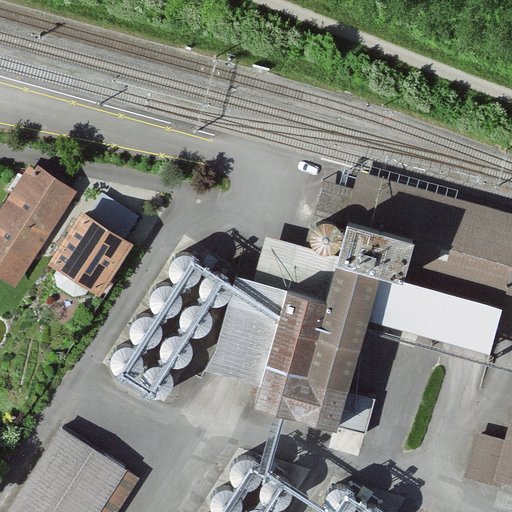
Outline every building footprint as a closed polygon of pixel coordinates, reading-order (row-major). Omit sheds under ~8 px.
[(0,273),(15,283),(72,193),(28,165),(0,209),(0,273)] [(494,326),(511,331),(511,212),(358,169),(352,188),(323,180),(315,211),(344,219),(334,257),(327,280),(334,282),(329,300),(287,288),(261,379),(255,401),(363,432),(372,399),(345,391),(368,312),(373,292),(494,326)] [(98,292),(130,241),(82,210),(49,260),(98,292)] [(311,225),(308,233),(311,241),(316,246),(324,248),(331,247),(337,241),(339,234),(338,226),(333,221),(326,218),(317,219),(311,225)] [(327,280),(334,257),(269,239),(257,281),(248,278),(237,275),(212,366),(223,369),(261,379),(287,288),(329,300),(334,282),(327,280)] [(171,263),(172,269),(175,275),(180,279),(186,281),(193,280),(198,277),(202,272),(204,266),(204,260),(201,254),(196,250),(190,248),(183,249),(177,252),(173,257),(171,263)] [(201,284),(202,290),(205,296),(210,300),(216,302),(222,301),(228,298),(232,293),(234,287),(233,281),(230,275),(225,271),(219,269),(213,270),(207,273),(203,278),(201,284)] [(152,293),(152,299),(155,305),(160,309),(167,311),(173,310),(179,307),(183,302),(185,296),(184,290),(181,284),(176,280),(170,278),(163,279),(158,282),(154,287),(152,293)] [(373,292),(368,312),(489,346),(494,326),(373,292)] [(182,313),(182,320),(185,326),(190,330),(196,332),(203,331),(208,328),(213,323),(214,317),(214,310),(211,305),(206,301),(200,299),(193,299),(188,302),(183,307),(182,313)] [(132,324),(132,331),(135,337),(140,341),(147,343),(153,342),(159,339),(163,334),(165,328),(164,321),(161,316),(156,312),(150,310),(144,310),(138,313),(134,318),(132,324)] [(162,345),(162,351),(165,357),(170,361),(176,363),(183,362),(189,359),(193,354),(195,348),(194,342),(191,336),(186,332),(180,330),(173,331),(168,334),(164,339),(162,345)] [(110,356),(111,362),(114,368),(119,372),(125,374),(131,373),(137,370),(141,365),(143,359),(143,353),(140,347),(135,343),(128,341),(122,342),(116,345),(112,350),(110,356)] [(141,376),(141,382),(144,388),(149,392),(155,394),(162,393),(167,390),(172,385),(173,379),(173,373),(170,367),(165,363),(159,361),(152,362),(147,365),(142,370),(141,376)] [(511,411),(504,439),(475,431),(463,473),(503,484),(505,479),(511,480),(511,411)] [(94,511),(124,467),(61,427),(5,511),(94,511)] [(229,469),(230,476),(233,481),(238,486),(244,487),(250,487),(256,484),(260,479),(262,473),(261,466),(258,461),(253,457),(247,455),(241,455),(235,458),(231,463),(229,469)] [(114,511),(138,476),(124,467),(94,511),(114,511)] [(259,487),(260,494),(263,499),(268,504),(274,505),(280,505),(286,502),(290,497),(292,491),(291,484),(288,479),(283,475),(277,473),(271,473),(265,476),(261,481),(259,487)] [(325,497),(325,504),(328,509),(331,511),(351,511),(352,511),(356,507),(358,501),(357,494),(354,489),(349,484),(343,482),(337,483),(331,486),(327,491),(325,497)] [(209,498),(210,505),(213,511),(214,511),(236,511),(240,508),(242,502),(242,495),(239,490),(234,486),(227,484),(221,484),(215,487),(211,492),(209,498)] [(241,511),(271,511),(270,508),(265,504),(258,502),(252,503),(246,506),(242,511),(241,511)]
